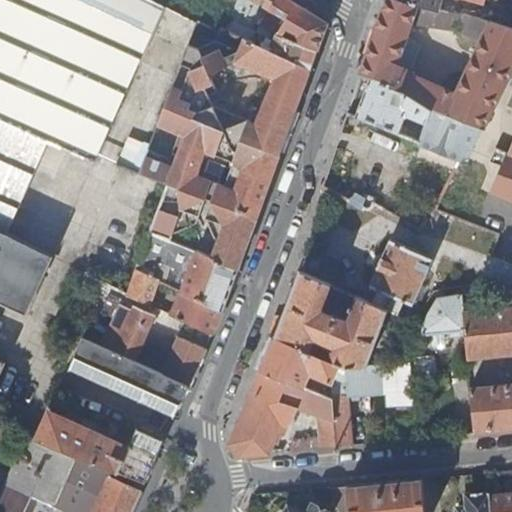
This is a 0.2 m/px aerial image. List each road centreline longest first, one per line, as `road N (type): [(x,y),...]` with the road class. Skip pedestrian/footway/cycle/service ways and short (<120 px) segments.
road 1 (tertiary): [(212,447),(215,393),(357,24)]
road 2 (residential): [(218,480),(511,448)]
road 3 (unclassified): [(212,447),(32,370)]
